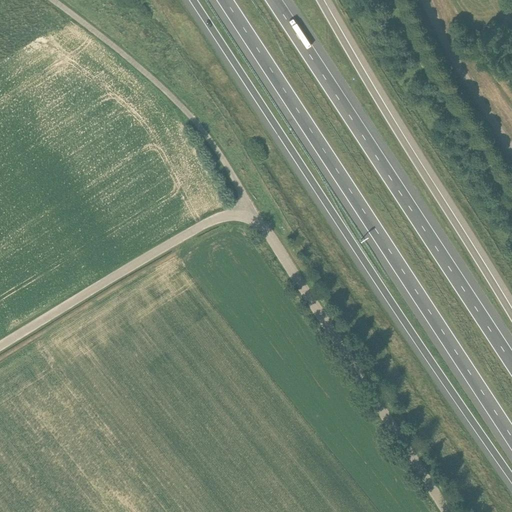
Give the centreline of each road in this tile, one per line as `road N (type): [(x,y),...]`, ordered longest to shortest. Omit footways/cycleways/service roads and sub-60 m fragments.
road 1 (motorway): [(192,0),(511,479)]
road 2 (motorway): [(223,0),(511,439)]
road 3 (motorway): [(511,362),(273,0)]
road 4 (motorway): [(511,316),(321,0)]
road 5 (unclassified): [(446,511),(269,236),(247,216)]
road 6 (unclassified): [(52,0),(192,119),(239,187),(247,216)]
road 7 (unclassified): [(0,346),(202,225),(247,216)]
road 8 (unclassified): [(511,150),(425,0)]
